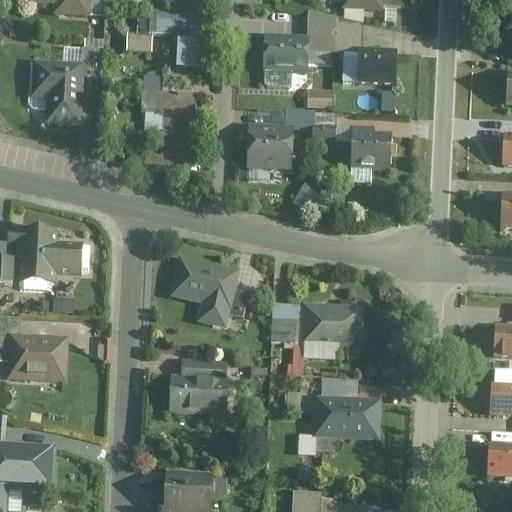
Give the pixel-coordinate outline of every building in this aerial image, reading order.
[(24,0),(24,9),(57,11),(56,20),(89,22),(90,6),(90,0),(24,0)] [(384,0),(343,0),(343,13),(384,14),(384,0)] [(362,26),(308,16),(307,40),(312,40),(311,66),(334,67),(334,56),(361,57),(362,26)] [(155,38),(126,36),(125,55),(154,57),(155,38)] [(307,40),(264,39),(264,74),(311,75),(311,66),(312,40),(307,40)] [(204,47),(177,46),(177,75),(204,76),(204,47)] [(400,57),(364,56),(364,59),(363,89),(399,90),(400,57)] [(363,89),(364,59),(345,59),(345,89),(363,89)] [(90,68),(34,65),(32,104),(51,105),(50,131),(86,133),(90,68)] [(511,76),(505,76),(503,112),(511,112),(511,76)] [(333,94),(309,94),(309,113),(333,113),(333,94)] [(202,99),(140,99),(140,119),(166,119),(166,164),(202,164),(202,99)] [(259,113),(258,129),(294,131),(294,133),(312,133),(313,115),(259,113)] [(258,129),(250,129),(248,173),(292,174),(294,133),(294,131),(258,129)] [(353,130),(337,130),(337,138),(314,137),(313,145),(352,147),(352,135),(353,130)] [(391,136),(352,135),(352,147),(351,172),(390,174),(391,136)] [(511,140),(501,141),(501,172),(511,171),(511,140)] [(376,175),(351,172),(353,188),(376,188),(376,175)] [(511,211),(499,211),(499,235),(511,235),(511,211)] [(56,231),(8,231),(8,246),(8,263),(14,263),(13,284),(59,285),(59,277),(82,277),(82,241),(56,241),(56,231)] [(8,263),(8,246),(0,245),(0,288),(13,289),(13,284),(14,263),(8,263)] [(240,275),(181,260),(171,301),(202,310),(198,325),(227,333),(230,319),(243,322),(249,298),(235,294),(240,275)] [(272,346),(294,347),(301,347),(302,308),(272,307),(272,346)] [(365,310),(302,308),(301,347),(304,347),(339,348),(364,348),(365,310)] [(12,338),(20,338),(21,322),(0,320),(0,364),(11,365),(12,338)] [(511,329),(495,328),(493,361),(511,361),(511,329)] [(20,338),(12,338),(11,365),(10,384),(69,387),(71,340),(20,338)] [(304,362),(304,347),(301,347),(294,347),(293,368),(288,368),(287,379),(303,379),(304,362)] [(339,348),(304,347),(304,362),(339,363),(339,348)] [(183,363),(182,381),(227,382),(227,364),(183,363)] [(511,373),(496,372),(496,387),(511,387),(511,373)] [(182,381),(172,381),(171,418),(229,419),(230,382),(227,382),(182,381)] [(323,401),(360,402),(361,384),(323,384),(323,401)] [(511,387),(496,387),(492,387),(490,417),(511,418),(511,387)] [(323,401),(315,401),(314,444),(382,446),(382,402),(360,402),(323,401)] [(511,449),(488,448),(486,481),(511,482),(511,449)] [(57,454),(0,453),(0,511),(9,511),(10,494),(56,495),(57,454)] [(213,511),(215,480),(165,478),(163,511),(213,511)] [(295,497),(294,511),(319,511),(320,497),(295,497)]
